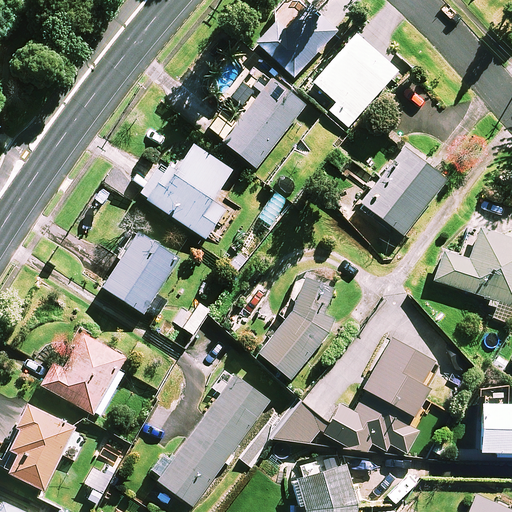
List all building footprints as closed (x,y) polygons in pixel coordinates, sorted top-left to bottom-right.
[(333,36),(294,0),(253,45),(293,81),(333,36)] [(394,75),(352,39),(312,86),(335,105),(328,113),(347,130),(394,75)] [(303,110),(268,83),(237,123),(238,125),(222,146),(255,171),(303,110)] [(230,174),(190,148),(172,176),(159,167),(138,199),(205,242),(224,212),(211,203),(230,174)] [(401,151),(355,211),(387,235),(390,230),(401,239),(444,184),(401,151)] [(511,320),(511,243),(478,232),(468,263),(443,255),(433,283),(497,304),(492,319),(511,325),(511,320)] [(177,262),(135,236),(101,291),(143,317),(177,262)] [(302,278),(290,312),(255,358),(291,384),(328,334),(331,321),(324,317),(334,290),(302,278)] [(130,363),(82,336),(64,368),(54,363),(40,387),(98,420),(130,363)] [(389,448),(405,456),(409,449),(422,456),(428,445),(415,438),(418,433),(409,428),(439,370),(387,343),(350,415),(338,408),(330,424),(300,403),(270,441),(310,446),(317,432),(365,458),(370,448),(385,455),(389,448)] [(268,404),(232,378),(156,484),(192,510),(268,404)] [(506,404),(480,403),(479,454),(511,455),(511,409),(506,409),(506,404)] [(0,460),(0,471),(43,493),(61,457),(74,463),(86,438),(26,408),(0,460)] [(354,511),(355,508),(339,455),(318,461),(317,458),(296,465),(301,481),(290,484),(295,508),(294,511),(354,511)] [(108,482),(96,477),(86,501),(98,506),(108,482)] [(509,511),(475,496),(467,511),(509,511)]
